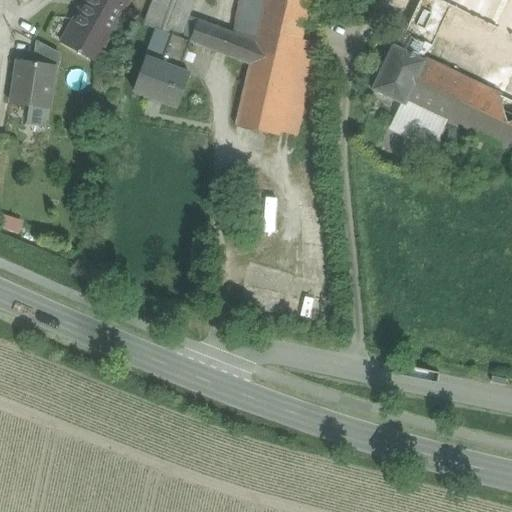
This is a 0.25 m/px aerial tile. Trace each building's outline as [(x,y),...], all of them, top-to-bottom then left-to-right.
[(86,0),(80,12),(115,30),(131,0),(86,0)] [(155,0),(154,5),(190,18),(196,0),(155,0)] [(244,0),(236,36),(257,44),(267,0),(244,0)] [(312,0),(267,0),(257,44),(251,66),(236,127),(279,138),(303,42),(312,0)] [(433,0),(420,0),(397,50),(424,62),(425,60),(451,8),(433,0)] [(511,0),(433,0),(451,8),(511,37),(511,0)] [(145,26),(158,31),(172,36),(173,34),(183,38),(190,18),(154,5),(145,26)] [(80,12),(63,45),(98,63),(115,30),(80,12)] [(200,22),(190,18),(183,38),(193,42),(200,22)] [(222,31),(200,22),(193,42),(192,44),(214,52),(222,31)] [(158,31),(147,60),(161,65),(172,36),(158,31)] [(236,36),(222,31),(214,52),(228,57),(236,36)] [(161,65),(181,73),(192,44),(193,42),(183,38),(173,34),(172,36),(161,65)] [(257,44),(236,36),(228,57),(251,66),(257,44)] [(318,45),(303,42),(279,138),(295,142),(318,45)] [(26,59),(57,66),(60,52),(29,44),(26,59)] [(393,47),(372,91),(405,106),(406,104),(424,62),(397,50),(393,47)] [(147,60),(134,93),(179,110),(191,77),(181,73),(161,65),(147,60)] [(511,102),(500,96),(425,60),(424,62),(406,104),(511,153),(511,102)] [(20,64),(15,105),(51,109),(57,69),(20,64)] [(511,84),(507,82),(500,96),(511,102),(511,84)] [(0,227),(19,233),(23,220),(3,214),(0,223),(0,227)]
